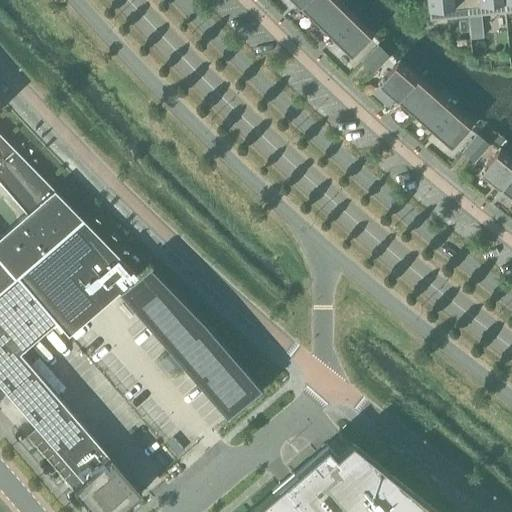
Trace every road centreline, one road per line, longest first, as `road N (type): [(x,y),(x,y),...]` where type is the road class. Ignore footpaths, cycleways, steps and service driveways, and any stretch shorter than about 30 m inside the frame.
road 1 (unclassified): [(0,64),(144,216),(330,384)]
road 2 (secondary): [(511,299),(374,183),(183,0)]
road 3 (residential): [(511,241),(316,77),(242,0)]
road 4 (secondary): [(75,0),(305,228)]
road 5 (secondary): [(305,228),(511,398)]
road 6 (unclassified): [(330,384),(496,511)]
road 7 (unclassified): [(330,384),(182,511)]
road 8 (unclassified): [(305,228),(328,261),(330,384)]
